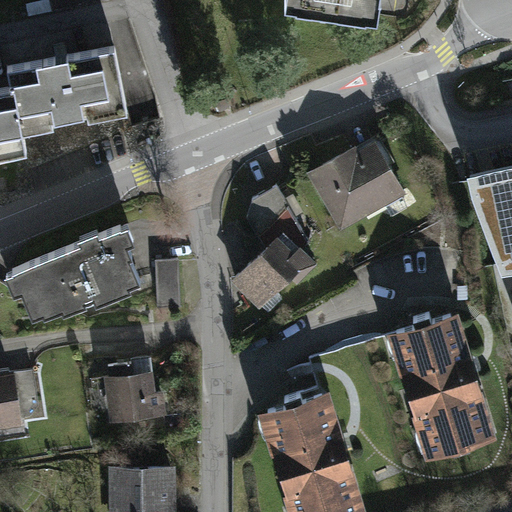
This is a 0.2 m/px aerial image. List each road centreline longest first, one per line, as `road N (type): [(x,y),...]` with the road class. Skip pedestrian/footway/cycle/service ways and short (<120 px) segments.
road 1 (residential): [(219,511),(204,147)]
road 2 (residential): [(490,2),(408,71),(204,147)]
road 3 (residential): [(204,147),(0,236)]
